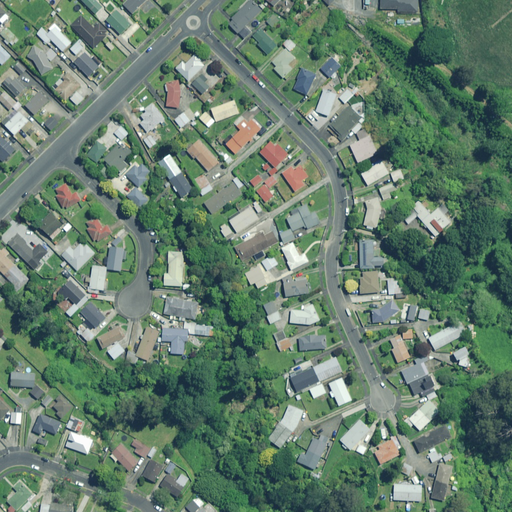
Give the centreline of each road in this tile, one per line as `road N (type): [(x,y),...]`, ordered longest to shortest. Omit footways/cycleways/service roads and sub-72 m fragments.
road 1 (residential): [(200,30),(332,167),(341,204),(332,276),(382,401)]
road 2 (residential): [(59,149),(144,238),(145,275),(133,302)]
road 3 (residential): [(150,511),(37,461),(0,465)]
road 4 (residential): [(162,48),(59,149)]
